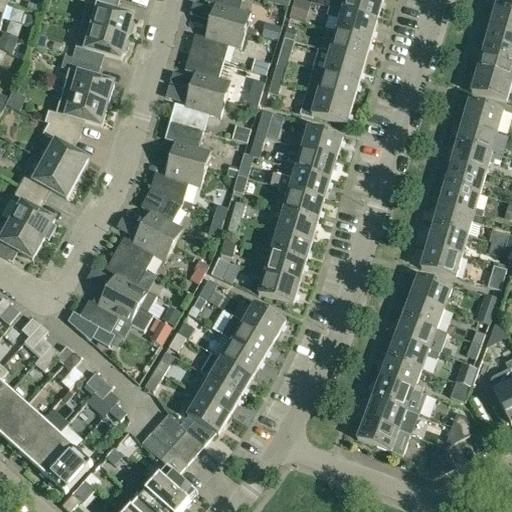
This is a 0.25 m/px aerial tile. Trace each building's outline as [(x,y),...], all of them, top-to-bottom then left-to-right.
[(112,0),(89,0),(88,6),(98,9),(91,30),(127,40),(133,18),(117,14),(112,12),(116,1),(112,0)] [(242,0),(205,0),(205,4),(215,7),(210,24),(246,34),(251,16),(239,13),(242,0)] [(296,0),(294,8),(291,19),(302,23),(308,3),(296,0)] [(383,2),(376,0),(339,0),(336,11),(377,23),(383,2)] [(511,0),(498,0),(496,11),(511,15),(511,0)] [(340,21),(336,34),(371,44),(377,23),(336,11),(335,13),(330,11),(328,17),(340,21)] [(511,15),(496,11),(490,32),(511,38),(511,15)] [(241,52),(246,34),(210,24),(205,40),(195,38),(190,55),(224,65),(228,48),(241,52)] [(121,62),(127,40),(91,30),(82,27),(72,61),(101,69),(104,58),(121,62)] [(287,30),(284,40),(292,42),(295,32),(287,30)] [(511,38),(490,32),(484,53),(511,61),(511,38)] [(3,34),(0,41),(0,50),(12,55),(18,40),(3,34)] [(371,44),(336,34),(330,55),(365,65),(371,44)] [(284,41),(278,62),(288,65),(294,43),(284,41)] [(365,65),(330,55),(321,52),(315,73),(359,86),(365,65)] [(511,61),(484,53),(478,74),(511,83),(511,61)] [(236,69),(224,65),(190,55),(185,73),(195,76),(190,93),(226,103),(236,69)] [(62,94),(108,107),(114,85),(97,81),(101,69),(72,61),(65,58),(61,71),(69,73),(62,94)] [(288,65),(278,62),(272,83),(282,85),(288,65)] [(309,94),(353,107),(359,86),(315,73),(309,94)] [(506,105),(511,84),(511,83),(478,74),(472,95),(506,105)] [(282,85),(272,83),(268,96),(278,99),(282,85)] [(221,121),(226,103),(190,93),(185,109),(175,107),(170,124),(204,134),(208,118),(221,121)] [(102,129),(108,107),(62,94),(56,116),(48,114),(45,125),(49,126),(80,140),(81,139),(85,125),(102,129)] [(303,115),(312,118),(346,128),(353,107),(309,94),(303,115)] [(469,103),(463,124),(498,134),(504,113),(469,103)] [(263,114),(256,137),(265,140),(272,116),(263,114)] [(199,151),(204,134),(170,124),(165,142),(175,145),(170,162),(206,172),(211,154),(199,151)] [(492,155),(498,134),(463,124),(457,145),(492,155)] [(73,153),(80,140),(49,126),(43,137),(55,144),(45,163),(77,181),(88,161),(73,153)] [(308,130),(302,150),(337,161),(343,140),(308,130)] [(241,131),(237,142),(247,145),(250,133),(241,131)] [(265,140),(256,137),(252,150),(262,153),(265,140)] [(451,166),(486,176),(492,155),(457,145),(451,166)] [(331,182),(337,161),(302,150),(293,148),(291,156),(300,159),(296,171),(331,182)] [(155,176),(150,194),(183,207),(184,203),(196,206),(206,172),(170,162),(165,179),(155,176)] [(66,201),(77,181),(45,163),(34,183),(25,178),(19,189),(41,201),(45,203),(51,193),(66,201)] [(238,177),(250,180),(254,168),(241,164),(238,177)] [(480,197),(486,176),(451,166),(445,187),(480,197)] [(324,203),(331,182),(296,171),(290,192),(324,203)] [(247,181),(237,178),(232,194),(242,197),(247,181)] [(476,211),(480,197),(445,187),(439,208),(481,220),(483,214),(476,211)] [(45,203),(41,201),(19,189),(13,200),(22,205),(11,224),(43,242),(55,222),(39,214),(45,203)] [(290,192),(283,213),(318,224),(324,203),(290,192)] [(183,207),(150,194),(141,210),(150,215),(141,230),(174,248),(183,232),(172,226),(183,207)] [(236,205),(231,220),(241,223),(246,208),(236,205)] [(433,229),(468,239),(470,230),(481,233),(484,221),(481,220),(439,208),(433,229)] [(220,209),(216,220),(224,223),(228,211),(220,209)] [(312,245),(318,224),(283,213),(277,234),(312,245)] [(224,223),(216,220),(212,233),(220,235),(224,223)] [(241,223),(231,220),(227,236),(236,239),(241,223)] [(0,244),(32,262),(43,242),(11,224),(4,236),(0,233),(0,244)] [(462,260),(468,239),(433,229),(427,250),(462,260)] [(124,240),(115,256),(146,274),(154,258),(165,265),(174,248),(141,230),(133,245),(124,240)] [(306,266),(312,245),(277,234),(271,255),(306,266)] [(224,241),(221,252),(219,258),(233,262),(239,245),(224,241)] [(456,281),(462,260),(427,250),(421,271),(456,281)] [(299,287),(306,266),(271,255),(267,270),(256,266),(254,273),(299,287)] [(115,278),(106,293),(139,311),(148,295),(137,289),(146,274),(115,256),(106,273),(115,278)] [(219,261),(211,278),(222,283),(230,266),(219,261)] [(493,268),(488,289),(500,293),(506,271),(493,268)] [(299,287),(254,273),(252,279),(263,283),(259,297),(293,308),(299,287)] [(419,278),(411,299),(445,311),(452,291),(419,278)] [(208,284),(200,298),(209,303),(217,289),(208,284)] [(153,319),(139,311),(106,293),(98,308),(89,303),(79,320),(110,337),(119,321),(144,336),(153,319)] [(490,328),(499,301),(485,296),(476,323),(490,328)] [(199,299),(193,310),(200,314),(207,303),(199,299)] [(437,332),(445,311),(411,299),(403,319),(437,332)] [(4,301),(0,305),(0,320),(11,308),(4,301)] [(255,306),(244,325),(275,343),(286,324),(255,306)] [(264,362),(275,343),(244,325),(243,325),(232,318),(221,337),(233,343),(264,362)] [(429,352),(437,332),(403,319),(396,340),(429,352)] [(22,333),(29,340),(40,328),(32,321),(22,333)] [(161,325),(151,342),(161,349),(172,331),(161,325)] [(40,328),(29,340),(24,345),(32,352),(48,334),(41,327),(40,328)] [(475,332),(471,343),(481,347),(485,336),(475,332)] [(177,336),(169,350),(178,355),(186,341),(177,336)] [(422,373),(429,352),(396,340),(388,360),(422,373)] [(206,353),(211,356),(252,381),(264,362),(233,343),(225,356),(220,353),(221,350),(211,344),(206,353)] [(472,345),(467,359),(476,362),(481,349),(472,345)] [(44,375),(56,361),(60,357),(51,348),(35,367),(44,375)] [(60,357),(56,361),(63,368),(74,356),(67,349),(60,357)] [(74,356),(63,368),(71,374),(81,363),(74,356)] [(241,399),(252,381),(211,356),(200,375),(210,381),(241,399)] [(416,387),(422,373),(388,360),(380,381),(421,396),(424,389),(416,387)] [(511,362),(507,365),(510,371),(508,372),(511,379),(511,384),(494,394),(511,428),(511,427),(511,362)] [(161,363),(153,377),(162,382),(170,368),(161,363)] [(0,374),(0,406),(12,394),(0,383),(8,375),(3,370),(0,374)] [(462,370),(456,385),(471,391),(477,375),(462,370)] [(96,394),(105,384),(96,376),(89,383),(87,386),(96,394)] [(162,382),(153,377),(145,390),(153,395),(162,382)] [(210,381),(199,400),(230,418),(241,399),(210,381)] [(419,402),(421,396),(380,381),(373,401),(406,414),(412,400),(419,402)] [(106,385),(97,393),(95,396),(102,403),(113,391),(106,385)] [(456,385),(450,400),(465,406),(471,391),(456,385)] [(28,408),(12,394),(0,406),(0,437),(1,438),(28,408)] [(195,424),(216,436),(218,437),(230,418),(199,400),(187,419),(195,424)] [(399,434),(406,414),(373,401),(365,422),(399,434)] [(127,417),(115,407),(109,414),(120,424),(127,417)] [(17,452),(44,423),(28,408),(1,438),(17,452)] [(453,447),(474,436),(466,420),(457,417),(446,445),(453,447)] [(186,434),(168,418),(159,428),(177,443),(186,434)] [(411,439),(399,434),(365,422),(357,442),(403,460),(411,439)] [(60,437),(44,423),(17,452),(33,467),(60,437)] [(204,450),(216,436),(195,424),(186,434),(204,450)] [(159,428),(151,437),(169,453),(177,443),(159,428)] [(186,434),(177,443),(195,459),(204,450),(186,434)] [(76,452),(60,437),(33,467),(49,481),(76,452)] [(160,462),(169,453),(151,437),(143,446),(160,462)] [(187,469),(195,459),(177,443),(169,453),(187,469)] [(426,480),(433,482),(455,470),(445,450),(438,447),(426,480)] [(114,451),(106,460),(113,467),(121,458),(114,451)] [(92,466),(76,452),(49,481),(65,496),(92,466)] [(160,463),(168,469),(178,478),(187,469),(169,453),(160,462),(160,463)] [(196,494),(178,478),(168,469),(153,486),(183,511),(198,496),(196,494)] [(91,476),(85,483),(94,492),(101,485),(91,476)] [(183,511),(153,486),(139,502),(150,511),(183,511)] [(134,507),(129,511),(150,511),(139,502),(138,502),(129,494),(125,499),(134,507)] [(64,507),(69,511),(73,511),(83,502),(75,495),(64,507)]
